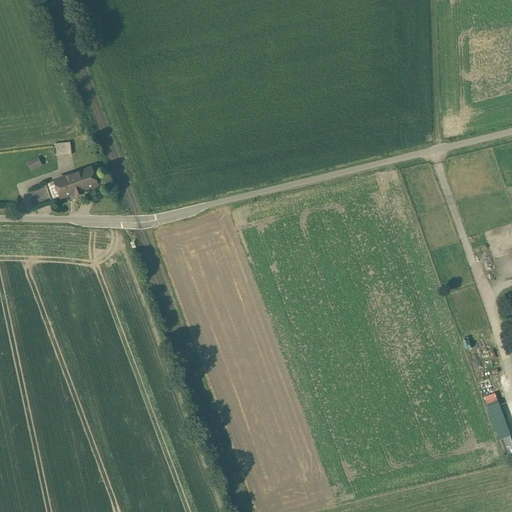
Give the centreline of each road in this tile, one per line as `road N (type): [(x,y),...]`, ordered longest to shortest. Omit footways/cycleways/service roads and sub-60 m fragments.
road 1 (unclassified): [(0,219),(137,222),(511,132)]
road 2 (track): [(432,0),(437,150)]
